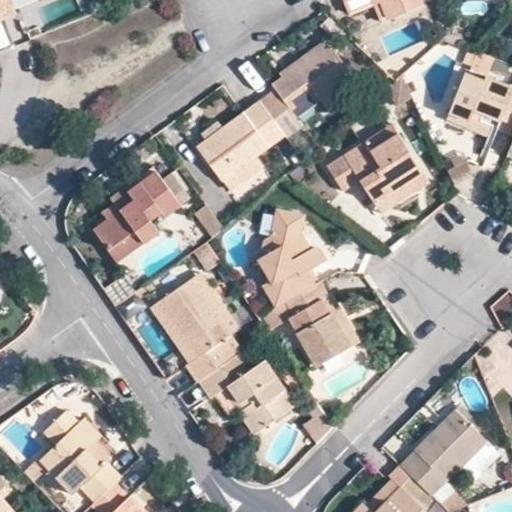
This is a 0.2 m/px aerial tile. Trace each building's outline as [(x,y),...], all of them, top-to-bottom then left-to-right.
[(0,0),(0,18),(14,13),(8,0),(0,0)] [(388,19),(420,6),(417,0),(343,0),(344,1),(348,14),(374,4),(381,22),(388,19)] [(300,125),(296,117),(318,100),(322,107),(355,82),(332,51),(330,52),(322,42),(268,81),(274,90),(259,101),(284,135),(285,137),(300,125)] [(468,122),(469,117),(497,128),(511,134),(511,88),(483,77),(481,80),(464,73),(447,113),(468,122)] [(284,135),(259,101),(197,146),(222,180),(284,135)] [(447,113),(445,118),(492,138),(497,128),(469,117),(468,122),(447,113)] [(363,141),(369,152),(397,134),(391,124),(363,141)] [(422,172),(397,134),(369,152),(363,141),(326,165),(342,191),(359,180),(373,203),(422,172)] [(179,203),(152,167),(110,198),(114,204),(89,224),(117,262),(157,231),(149,219),(160,212),(163,216),(179,203)] [(373,203),(380,213),(428,182),(422,172),(373,203)] [(266,256),(258,262),(269,279),(261,285),(275,307),(314,283),(307,270),(311,268),(325,260),(315,245),(308,247),(303,251),(297,240),(299,232),(302,214),(276,207),(269,236),(263,238),(260,249),(266,256)] [(299,232),(297,240),(303,251),(308,247),(299,232)] [(210,267),(218,261),(205,243),(197,248),(210,267)] [(311,268),(307,270),(314,283),(317,281),(319,281),(311,268)] [(230,334),(238,328),(200,274),(192,279),(230,334)] [(228,335),(230,334),(192,279),(158,303),(195,358),(186,364),(198,382),(233,358),(221,340),(228,335)] [(270,328),(287,318),(315,366),(319,365),(331,358),(347,347),(320,299),(326,296),(317,281),(314,283),(275,307),(262,314),(270,328)] [(347,347),(358,341),(330,293),(326,296),(320,299),(347,347)] [(158,303),(148,309),(186,364),(195,358),(158,303)] [(228,335),(221,340),(233,358),(240,353),(228,335)] [(216,395),(226,387),(242,410),(238,412),(253,434),(293,407),(262,361),(252,369),(240,353),(233,358),(198,382),(211,399),(216,395)] [(319,365),(322,371),(334,363),(331,358),(319,365)] [(242,410),(226,387),(216,395),(231,417),(238,412),(242,410)] [(39,460),(70,493),(78,485),(93,500),(111,483),(116,479),(102,464),(100,465),(85,449),(92,442),(94,440),(77,424),(63,408),(42,429),(57,443),(39,460)] [(319,409),(303,424),(318,441),(334,425),(319,409)] [(484,440),(454,410),(401,464),(420,483),(431,495),(436,490),(457,469),(484,440)] [(85,417),(77,424),(94,440),(101,433),(85,417)] [(92,442),(85,449),(100,465),(102,464),(108,458),(92,442)] [(108,458),(102,464),(116,479),(122,473),(108,458)] [(388,477),(399,488),(374,511),(370,511),(362,504),(353,511),(424,511),(408,495),(420,483),(401,464),(388,477)] [(0,511),(2,511),(10,505),(3,497),(0,494),(0,487),(5,482),(0,477),(0,511)] [(374,511),(399,488),(388,477),(362,504),(370,511),(374,511)] [(11,489),(5,482),(0,487),(0,494),(3,497),(11,489)] [(144,511),(129,496),(126,499),(111,483),(93,500),(88,505),(94,511),(144,511)] [(436,490),(431,495),(447,511),(450,509),(454,508),(436,490)]
